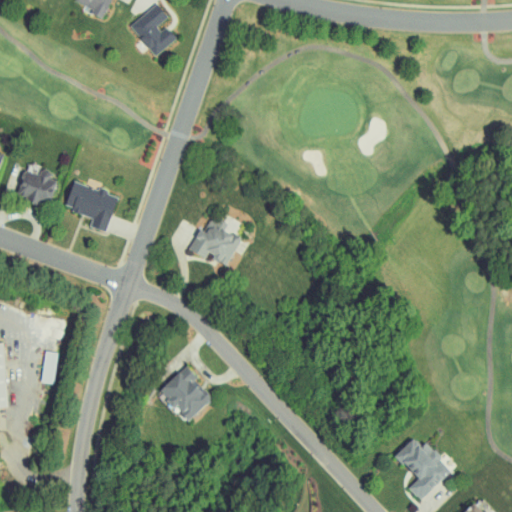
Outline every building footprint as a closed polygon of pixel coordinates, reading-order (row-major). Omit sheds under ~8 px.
[(75,0),(75,1),(93,8),(91,14),(104,18),(110,0),(75,0)] [(129,25),(154,56),(175,38),(163,23),(169,18),(156,3),(129,25)] [(11,195),(49,204),(55,179),(48,178),(50,171),(34,168),(34,170),(17,167),(11,195)] [(117,195),(71,182),(64,208),(92,216),(89,227),(106,231),(117,195)] [(188,249),(204,258),(207,253),(226,264),(241,237),(226,228),(228,224),(208,213),(188,249)] [(158,390),(187,420),(212,397),(183,366),(158,390)] [(394,454),(417,479),(408,487),(419,500),(451,470),(426,443),(421,447),(412,438),(394,454)] [(484,511),(475,501),(462,511),(484,511)]
